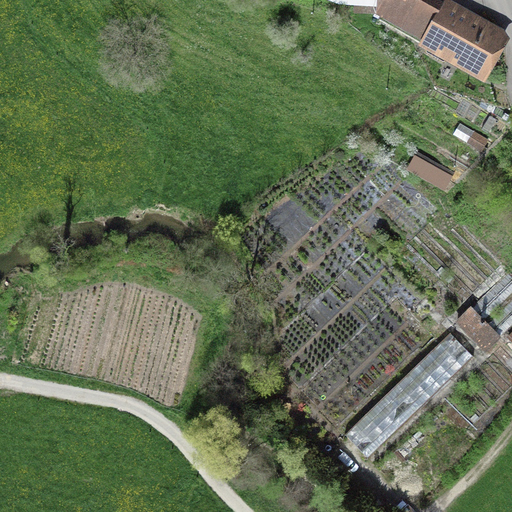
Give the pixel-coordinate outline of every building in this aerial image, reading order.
[(379,14),(403,26),(415,0),(341,0),(376,4),(379,14)] [(436,0),(415,0),(403,26),(425,38),(422,41),(483,79),(506,40),(443,3),(436,0)] [(408,169),(445,190),(455,173),(418,151),(408,169)] [(456,322),(484,351),(511,324),(511,275),(508,272),(456,322)] [(448,333),(345,430),(369,455),(472,358),(448,333)]
